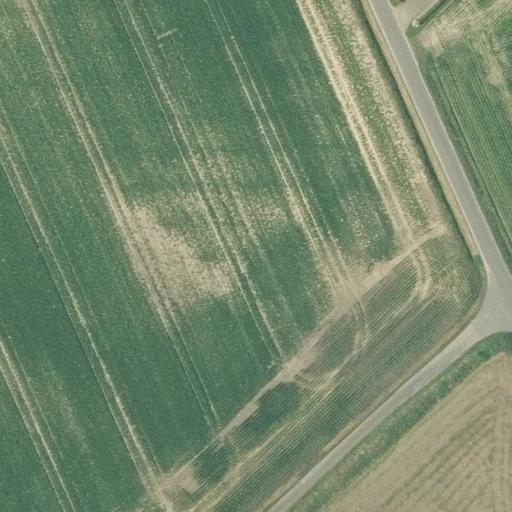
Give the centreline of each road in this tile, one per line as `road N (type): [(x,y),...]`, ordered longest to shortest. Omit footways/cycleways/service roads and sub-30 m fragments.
road 1 (unclassified): [(372,0),(503,300)]
road 2 (unclassified): [(276,511),(503,300)]
